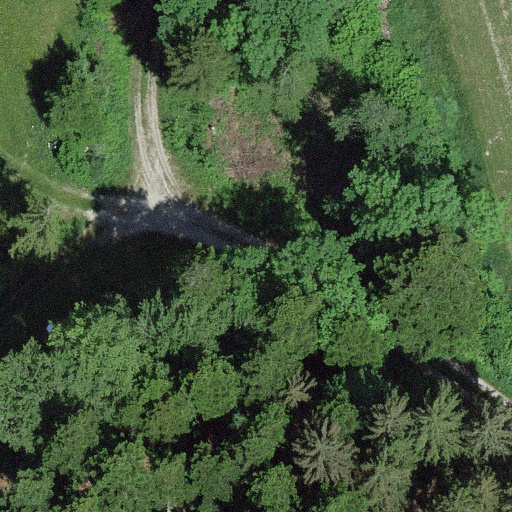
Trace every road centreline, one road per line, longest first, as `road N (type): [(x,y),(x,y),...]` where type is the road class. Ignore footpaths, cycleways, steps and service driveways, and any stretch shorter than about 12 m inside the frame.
road 1 (track): [(511,414),(247,225),(167,180),(0,305)]
road 2 (track): [(174,0),(167,180)]
